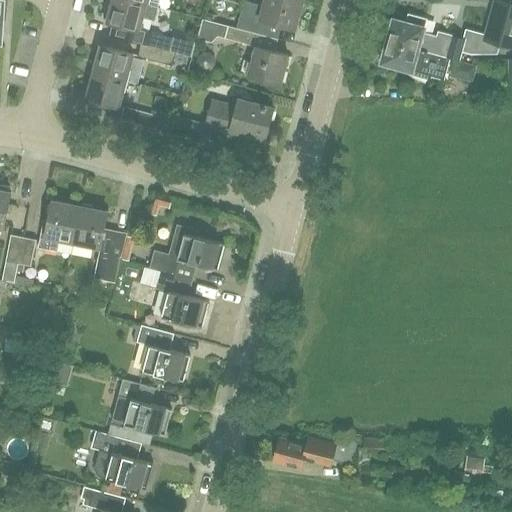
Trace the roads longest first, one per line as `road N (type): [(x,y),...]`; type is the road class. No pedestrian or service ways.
road 1 (residential): [(211,511),(291,211)]
road 2 (residential): [(291,211),(31,138)]
road 3 (residential): [(291,211),(346,0)]
road 4 (residential): [(31,138),(65,0)]
